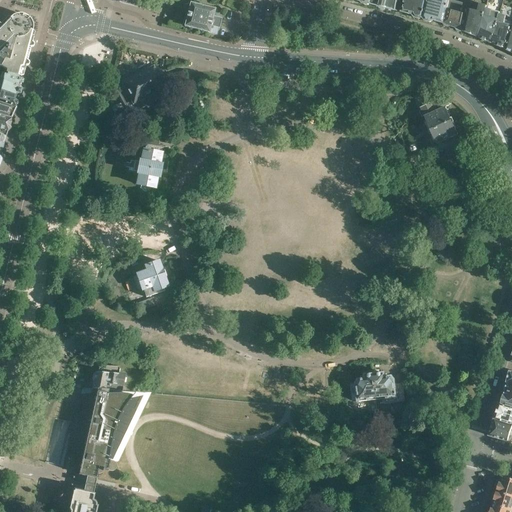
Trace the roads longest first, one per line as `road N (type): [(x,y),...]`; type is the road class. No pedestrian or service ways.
road 1 (tertiary): [(251,56),(79,27),(61,47),(31,165)]
road 2 (tertiary): [(511,161),(490,114),(449,80),(408,68),(251,56)]
road 3 (residential): [(511,68),(294,0)]
road 4 (tertiary): [(31,165),(0,293)]
road 5 (residential): [(475,451),(511,328)]
